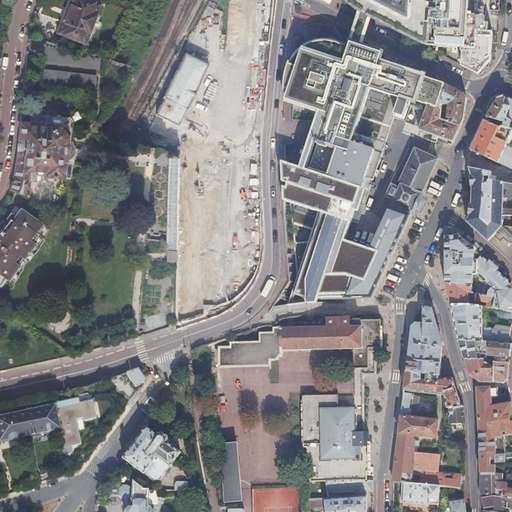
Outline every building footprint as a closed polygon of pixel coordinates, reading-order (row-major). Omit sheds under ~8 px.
[(87,0),(68,0),(56,33),(84,44),(100,5),(87,0)] [(350,0),(353,3),(360,7),(371,13),(370,15),(420,42),(427,44),(430,45),(435,45),(435,47),(463,49),(462,66),(478,75),(485,68),(491,62),(493,32),(484,32),(484,26),(477,25),(478,15),(468,15),(468,0),(350,0)] [(499,0),(491,0),(491,11),(499,11),(499,0)] [(355,27),(351,42),(362,46),(365,33),(370,15),(371,13),(360,7),(355,27)] [(413,210),(422,215),(429,198),(421,195),(437,159),(415,149),(400,182),(401,183),(399,187),(391,184),(386,195),(361,187),(369,164),(374,165),(382,144),(384,145),(402,93),(428,102),(427,105),(442,109),(443,104),(445,85),(414,74),(415,67),(383,51),(382,53),(362,46),(351,42),(349,47),(347,46),(345,45),(343,44),(340,42),(338,42),(335,41),(333,41),(330,40),(327,40),(317,41),(308,44),(301,48),(295,56),(290,65),(286,76),(284,86),(289,87),(286,97),(294,100),(322,109),(301,168),(283,162),(284,183),(288,184),(288,188),(284,187),(285,201),(323,214),(292,304),(307,302),(316,302),(317,298),(372,299),(413,210)] [(177,127),(208,65),(184,54),(154,115),(177,127)] [(69,73),(68,81),(88,83),(89,75),(69,73)] [(449,105),(447,121),(460,127),(464,119),(465,108),(467,98),(466,96),(464,94),(445,85),(443,104),(449,105)] [(487,117),(504,125),(503,127),(511,130),(511,128),(510,127),(511,123),(511,122),(508,120),(508,118),(507,115),(510,108),(502,105),(505,97),(497,99),(493,107),(487,117)] [(511,99),(505,97),(502,105),(510,108),(507,115),(508,118),(511,119),(511,99)] [(419,130),(453,142),(460,127),(447,121),(441,118),(442,109),(427,105),(419,130)] [(9,190),(27,197),(29,180),(33,180),(34,173),(44,175),(44,176),(66,178),(67,164),(69,164),(70,158),(71,156),(73,154),(74,153),(74,151),(74,148),(74,146),(73,145),(72,143),(71,142),(72,141),(70,140),(71,120),(67,116),(60,116),(58,114),(53,113),(52,115),(50,115),(49,113),(44,113),(43,115),(40,114),(39,112),(34,112),(33,113),(29,113),(28,123),(19,123),(17,147),(15,161),(13,172),(11,181),(9,189),(9,190)] [(479,134),(471,150),(511,170),(511,148),(507,146),(511,137),(511,130),(503,127),(504,125),(487,117),(485,121),(484,122),(480,130),(479,134)] [(163,158),(160,262),(172,262),(175,158),(163,158)] [(492,173),(469,168),(471,175),(471,177),(472,190),(471,196),(471,203),(469,208),(466,221),(511,264),(511,185),(490,181),(492,173)] [(0,229),(0,287),(35,242),(32,239),(42,226),(18,208),(0,230),(0,229)] [(493,312),(511,313),(511,285),(495,269),(490,264),(459,236),(445,237),(445,261),(445,283),(446,284),(471,287),(471,294),(486,298),(496,299),(493,312)] [(471,287),(446,284),(449,297),(451,306),(467,308),(469,298),(476,300),(476,304),(487,307),(487,311),(493,312),(496,299),(486,298),(471,294),(471,287)] [(467,308),(451,306),(455,324),(458,341),(490,342),(510,343),(511,327),(511,325),(511,313),(493,312),(487,311),(467,308)] [(431,346),(442,347),(442,343),(437,328),(432,309),(423,307),(423,324),(424,338),(432,339),(431,346)] [(326,483),(364,481),(364,476),(369,476),(368,441),(365,441),(365,432),(361,432),(360,375),(373,375),(373,352),(380,351),(380,326),(375,326),(375,322),(351,322),(351,320),(345,320),(345,323),(342,323),(342,324),(327,325),(327,327),(275,328),(275,332),(262,332),(262,341),(232,343),(232,347),(221,347),(221,367),(279,366),(279,360),(284,360),(291,355),(291,351),(352,349),(353,394),(301,396),(301,402),(298,402),(298,444),(302,444),(302,450),(305,450),(305,465),(309,465),(309,469),(307,469),(308,479),(310,479),(310,484),(326,483)] [(409,345),(408,359),(441,363),(442,355),(442,347),(431,346),(432,339),(424,338),(423,324),(415,324),(412,326),(409,345)] [(490,342),(458,341),(459,342),(461,351),(464,360),(487,362),(488,357),(490,342)] [(511,344),(510,343),(490,342),(488,357),(501,358),(501,364),(508,365),(509,365),(510,360),(511,344)] [(407,367),(406,372),(440,377),(441,370),(441,363),(408,359),(407,367)] [(508,374),(508,365),(501,364),(487,362),(464,360),(467,367),(469,374),(479,383),(503,384),(508,381),(508,374)] [(142,378),(136,368),(125,372),(135,393),(140,385),(142,378)] [(135,393),(125,372),(101,380),(119,394),(120,393),(129,400),(135,393)] [(406,372),(404,390),(437,393),(444,394),(444,396),(445,408),(448,408),(449,413),(446,414),(445,415),(445,416),(445,417),(446,418),(449,418),(449,424),(465,424),(463,407),(461,406),(461,401),(453,379),(440,379),(440,377),(406,372)] [(511,412),(510,404),(492,408),(491,400),(500,396),(500,389),(474,388),(477,414),(479,433),(480,464),(480,474),(494,474),(494,467),(511,466),(511,465),(511,412)] [(397,449),(394,482),(403,483),(411,484),(413,463),(415,463),(416,454),(413,453),(414,449),(416,449),(416,446),(419,446),(419,443),(414,442),(414,439),(415,436),(436,438),(438,420),(417,419),(419,397),(413,396),(413,395),(404,394),(402,410),(397,449)] [(53,400),(0,411),(0,437),(55,427),(60,448),(81,443),(77,419),(87,416),(87,419),(97,417),(92,396),(84,398),(84,400),(55,407),(53,400)] [(157,434),(146,426),(123,457),(152,480),(161,478),(181,451),(169,443),(170,441),(168,436),(163,433),(158,433),(157,434)] [(236,444),(221,445),(227,502),(241,500),(236,444)] [(440,487),(454,488),(461,489),(463,484),(463,480),(463,475),(438,473),(439,456),(416,454),(415,463),(413,463),(411,484),(440,487)] [(23,472),(28,487),(39,483),(34,468),(23,472)] [(504,475),(501,475),(501,483),(504,483),(510,484),(510,473),(508,473),(507,475),(504,475)] [(494,474),(480,474),(480,484),(481,496),(503,498),(503,491),(504,483),(501,483),(501,475),(494,474)] [(145,489),(132,480),(132,488),(126,484),(122,484),(118,488),(117,494),(120,497),(132,498),(132,504),(128,505),(124,509),(123,511),(155,511),(156,511),(155,510),(155,509),(154,508),(154,507),(152,506),(150,505),(149,505),(148,505),(149,489),(145,489)] [(373,491),(373,480),(364,481),(326,483),(327,494),(373,491)] [(177,490),(191,490),(191,481),(177,481),(177,490)] [(411,484),(403,483),(402,502),(438,506),(440,487),(411,484)] [(511,483),(510,484),(504,483),(503,491),(511,492),(511,483)] [(503,498),(481,496),(483,505),(485,511),(503,511),(504,509),(511,510),(511,499),(502,498),(503,498)] [(365,511),(365,498),(328,499),(308,500),(308,507),(326,507),(326,511),(365,511)] [(451,511),(465,511),(465,510),(464,500),(450,502),(451,511)]
